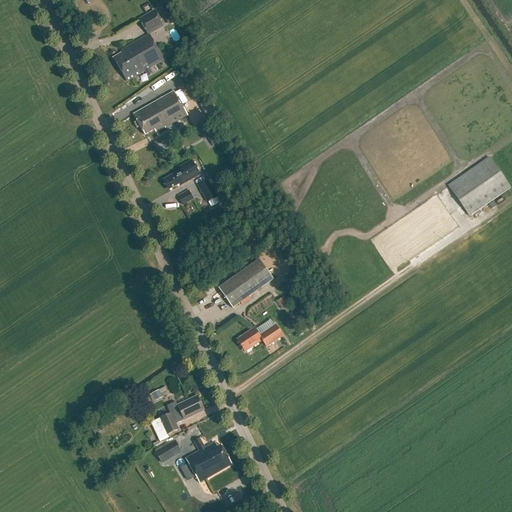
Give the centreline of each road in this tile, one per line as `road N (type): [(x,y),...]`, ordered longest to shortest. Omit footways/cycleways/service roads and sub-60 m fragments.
road 1 (tertiary): [(284,511),(43,0)]
road 2 (track): [(227,395),(511,199)]
